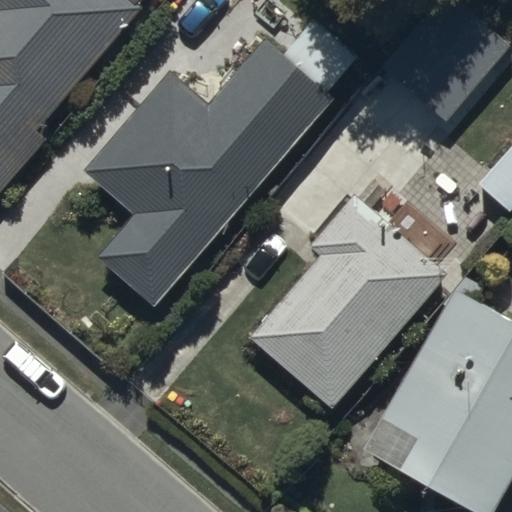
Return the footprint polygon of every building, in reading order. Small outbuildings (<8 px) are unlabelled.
[(0,0),(0,200),(60,132),(54,127),(145,22),(141,19),(157,0),(0,0)] [(197,0),(229,27),(251,0),(197,0)] [(511,50),(453,0),(444,0),(383,71),(450,128),(511,56),(511,50)] [(151,308),(338,93),(267,32),(212,96),(175,64),(84,169),(133,211),(93,257),(151,308)] [(511,135),(478,174),(511,203),(511,135)] [(316,268),(252,343),(336,415),(448,285),(356,206),(308,262),(316,268)] [(455,511),(504,511),(511,499),(511,330),(456,301),(365,464),(455,511)]
